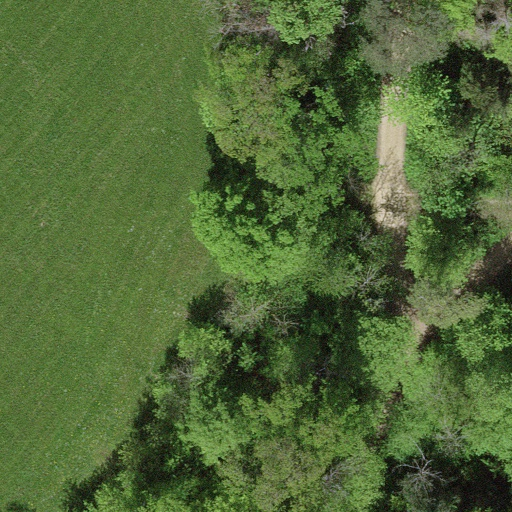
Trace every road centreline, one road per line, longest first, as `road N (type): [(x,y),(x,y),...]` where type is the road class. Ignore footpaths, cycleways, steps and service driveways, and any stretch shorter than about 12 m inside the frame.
road 1 (track): [(397,0),(386,315),(279,511)]
road 2 (track): [(386,315),(511,227)]
